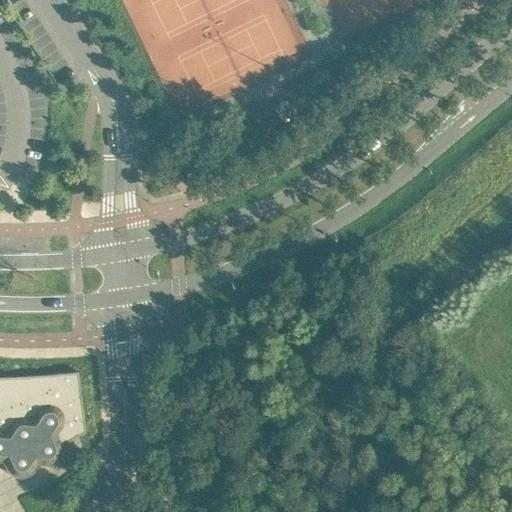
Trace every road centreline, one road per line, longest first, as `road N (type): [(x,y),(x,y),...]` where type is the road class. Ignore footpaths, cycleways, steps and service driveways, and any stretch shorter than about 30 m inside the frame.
road 1 (secondary): [(511,25),(366,152),(305,191),(206,233),(119,250)]
road 2 (secondary): [(121,301),(262,259),(335,222),(511,76)]
road 3 (unclassified): [(119,250),(116,114),(45,0)]
road 4 (unclassified): [(85,511),(113,477),(124,431),(121,301)]
road 5 (secondary): [(0,302),(121,301)]
road 6 (secondary): [(119,250),(74,260),(0,259)]
